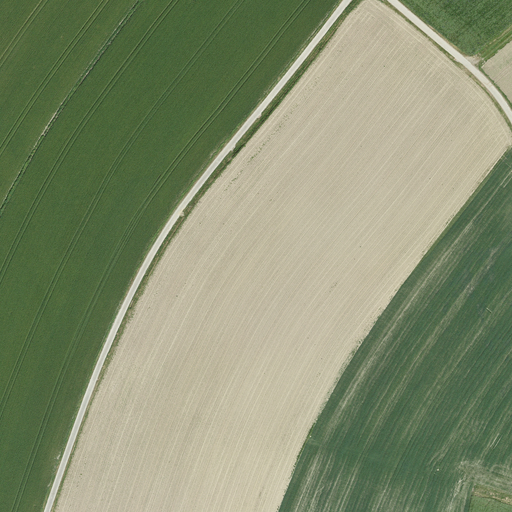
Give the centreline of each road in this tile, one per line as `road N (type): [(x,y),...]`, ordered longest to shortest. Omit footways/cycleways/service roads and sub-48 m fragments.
road 1 (track): [(349,0),(157,243),(100,363),(47,511)]
road 2 (track): [(392,0),(467,63),(511,116)]
